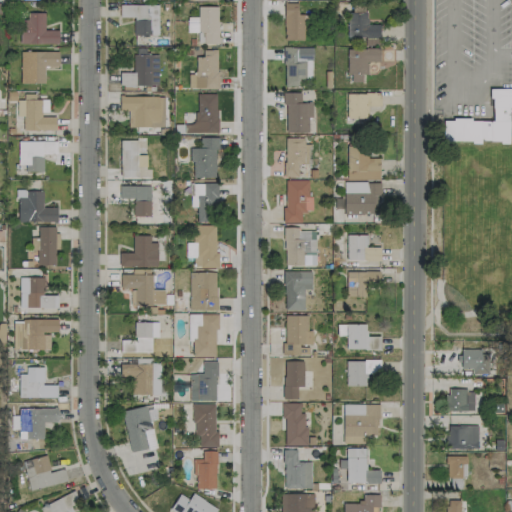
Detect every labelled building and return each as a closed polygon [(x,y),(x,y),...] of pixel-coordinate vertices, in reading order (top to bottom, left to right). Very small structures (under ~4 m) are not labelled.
[(303,14),(297,14),(297,3),(283,3),(284,40),(303,40),(303,14)] [(157,5),(119,4),(119,17),(133,17),(133,35),(157,35),(157,5)] [(217,43),(217,6),(197,7),(197,17),(186,17),(187,32),(197,32),(197,44),(217,43)] [(18,44),(57,44),(58,30),(43,30),(44,12),(26,12),(26,20),(19,20),(18,44)] [(283,86),(298,86),(298,78),(305,78),(305,68),(311,68),(311,62),(311,47),(283,47),(283,86)] [(378,61),(378,48),(347,49),(347,82),(361,82),(361,74),(367,74),(367,61),(378,61)] [(217,50),(202,49),(202,56),(195,56),(195,73),(188,73),(188,88),(216,88),(217,50)] [(19,83),(43,83),(44,66),(58,66),(58,52),(20,51),(19,83)] [(158,55),(133,55),(132,73),(119,73),(119,85),(157,85),(158,55)] [(511,88),(511,98),(511,107),(508,107),(507,120),(509,120),(508,142),(499,142),(499,140),(489,140),(480,140),(479,142),(471,143),(471,140),(452,140),(451,142),(449,142),(449,141),(443,141),(442,120),(451,121),(452,118),(470,118),(471,121),(492,121),(492,98),(489,98),(489,88),(511,88)] [(300,92),(284,92),(284,132),(309,132),(310,102),(300,102),(300,92)] [(184,132),(216,133),(216,94),(196,93),(195,124),(184,124),(184,132)] [(346,93),(346,118),(367,117),(367,107),(379,106),(379,93),(346,93)] [(162,127),(163,97),(118,96),(118,110),(128,111),(127,126),(162,127)] [(54,130),(54,115),(48,115),(47,99),(16,100),(16,116),(22,116),(22,131),(54,130)] [(190,148),(191,177),(216,177),(215,137),(199,137),(200,148),(190,148)] [(284,176),(297,176),(297,164),(307,164),(306,138),(283,138),(284,176)] [(136,140),(119,140),(120,176),(136,176),(136,140)] [(56,141),(17,141),(17,165),(24,165),(24,172),(42,172),(42,154),(56,154),(56,141)] [(378,158),(366,158),(366,148),(345,149),(346,171),(364,171),(364,179),(379,179),(378,158)] [(283,180),(284,222),(300,222),(300,211),(311,211),(311,197),(308,197),(307,180),(283,180)] [(343,214),(379,214),(380,182),(343,182),(343,214)] [(197,221),(216,221),(216,184),(189,184),(189,207),(196,206),(197,221)] [(133,216),(149,216),(150,197),(143,197),(143,186),(119,186),(119,198),(133,198),(133,216)] [(56,222),(56,207),(42,207),(42,190),(16,190),(16,221),(56,222)] [(216,267),(215,224),(192,225),(193,242),(185,242),(185,257),(192,257),(193,267),(216,267)] [(53,226),(37,227),(37,237),(31,237),(32,250),(38,250),(38,264),(54,264),(53,226)] [(284,229),(283,265),(314,265),(315,229),(284,229)] [(345,260),(379,260),(379,247),(366,247),(366,235),(346,234),(345,260)] [(149,235),(131,235),(132,252),(118,253),(118,266),(156,265),(156,242),(149,243),(149,235)] [(282,310),(303,310),(303,289),(310,289),(311,271),(283,270),(282,310)] [(379,271),(345,271),(345,296),(366,296),(366,285),(379,285),(379,271)] [(189,310),(215,310),(215,272),(189,272),(189,310)] [(152,274),(120,274),(119,289),(133,289),(132,304),(164,305),(164,290),(151,289),(152,274)] [(43,277),(19,277),(19,307),(56,307),(56,295),(42,295),(43,277)] [(215,357),(215,314),(188,314),(188,341),(191,341),(191,357),(215,357)] [(307,315),(283,315),(283,355),(308,355),(308,345),(311,345),(312,330),(306,330),(307,315)] [(57,333),(57,320),(12,319),(12,349),(49,350),(49,332),(57,333)] [(157,322),(134,322),(133,340),(120,339),(120,352),(150,352),(151,337),(157,337),(157,322)] [(379,336),(365,337),(365,324),(336,324),(336,336),(345,335),(345,349),(379,349),(379,336)] [(488,374),(489,349),(459,348),(459,368),(470,369),(470,373),(488,374)] [(345,385),(366,385),(366,373),(379,374),(380,360),(345,360),(345,385)] [(302,386),(302,361),(282,361),(283,398),(296,398),(296,386),(302,386)] [(216,400),(215,362),(202,362),(202,374),(188,374),(189,400),(216,400)] [(119,376),(131,376),(131,394),(159,394),(159,363),(119,364),(119,376)] [(56,397),(56,385),(42,384),(42,367),(26,366),(25,374),(18,373),(18,397),(56,397)] [(445,410),(473,411),(473,389),(446,389),(445,410)] [(283,445),(305,445),(305,413),(299,413),(299,402),(282,402),(283,445)] [(198,446),(214,447),(215,404),(192,404),(192,436),(199,436),(198,446)] [(362,443),(362,435),(377,435),(378,404),(342,404),(342,443),(362,443)] [(129,452),(155,447),(146,405),(120,411),(129,452)] [(17,408),(18,432),(25,432),(25,439),(43,438),(42,422),(57,422),(56,407),(17,408)] [(445,448),(477,449),(477,426),(445,425),(445,448)] [(378,483),(379,470),(364,470),(364,448),(345,448),(345,460),(338,459),(338,468),(345,468),(345,482),(378,483)] [(310,488),(310,462),(295,461),(296,450),(283,449),(283,488),(310,488)] [(194,488),(215,488),(215,450),(202,451),(202,458),(193,459),(194,488)] [(29,490),(67,480),(63,468),(50,472),(45,455),(21,461),(29,490)] [(466,456),(446,455),(445,477),(465,478),(466,456)] [(41,511),(69,511),(80,507),(73,491),(39,506),(41,511)] [(175,511),(214,511),(217,508),(191,493),(188,499),(178,493),(170,508),(175,511)] [(279,494),(279,511),(312,511),(312,493),(279,494)] [(342,511),(370,511),(371,506),(378,506),(378,495),(360,494),(360,504),(342,503),(342,511)] [(459,511),(459,500),(446,500),(445,511),(459,511)]
